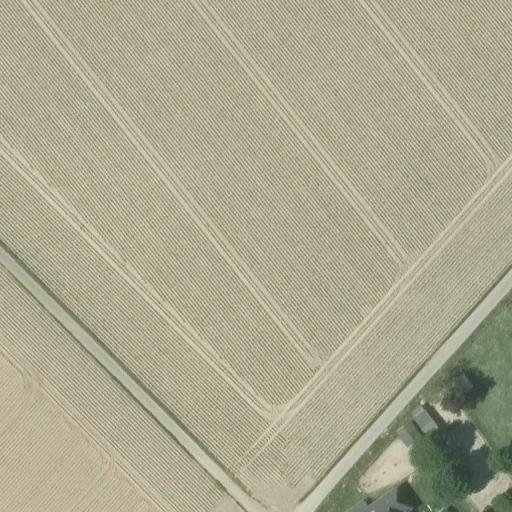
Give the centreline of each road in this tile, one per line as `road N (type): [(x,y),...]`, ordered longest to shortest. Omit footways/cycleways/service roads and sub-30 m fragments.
road 1 (track): [(0,255),(253,511)]
road 2 (track): [(511,279),(305,511)]
